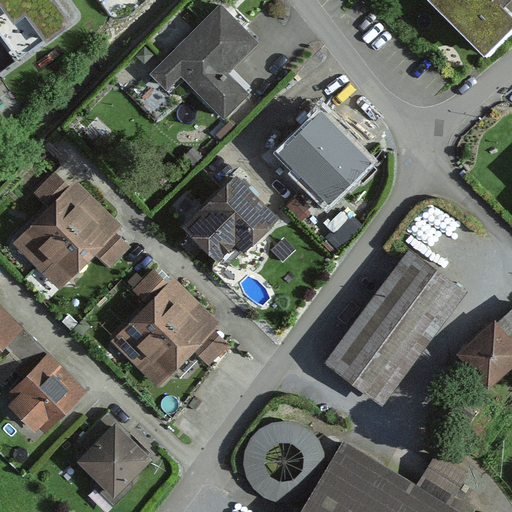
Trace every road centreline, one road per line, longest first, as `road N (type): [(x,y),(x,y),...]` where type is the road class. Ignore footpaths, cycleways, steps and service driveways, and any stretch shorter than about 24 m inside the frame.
road 1 (residential): [(168,511),(403,194),(421,145)]
road 2 (unknown): [(345,51),(233,163),(178,260)]
road 3 (unknown): [(283,363),(390,437),(427,386)]
road 4 (residential): [(304,0),(421,145)]
road 5 (residential): [(421,145),(511,242)]
road 6 (residential): [(511,66),(421,145)]
